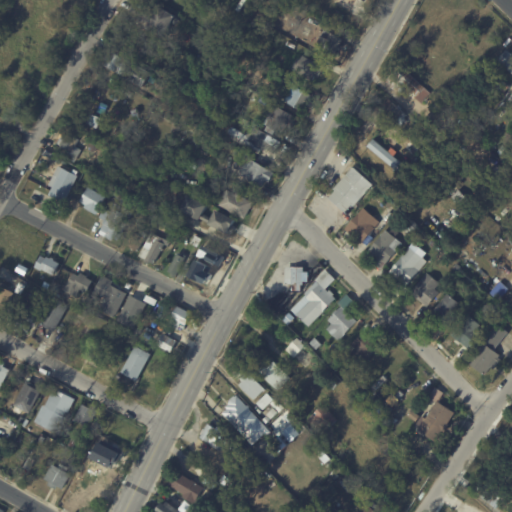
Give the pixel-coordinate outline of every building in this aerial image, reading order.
[(164,36),(145,27),(148,21),(144,19),(145,16),(142,15),(146,7),(148,8),(150,6),(156,9),(158,5),(176,14),(175,16),(180,19),(177,25),(171,22),(164,36)] [(343,39),(337,51),(318,41),(321,35),(328,38),(331,32),(343,39)] [(511,72),(498,60),(508,48),(511,52),(511,72)] [(120,55),(151,73),(143,87),(105,65),(106,63),(103,61),(107,53),(111,55),(113,51),(120,55)] [(321,64),(324,66),(319,77),(316,75),(313,80),(292,68),(298,57),(301,58),(302,56),(306,58),(307,57),(321,64)] [(432,93),(422,103),(406,89),(401,94),(387,81),(401,65),(432,93)] [(284,80),(280,87),(274,83),(278,76),(284,80)] [(166,82),(164,87),(158,83),(161,77),(167,80),(166,82)] [(511,86),(501,98),(493,92),(503,79),(511,86)] [(304,109),(304,110),(285,101),(293,84),(312,93),(304,109)] [(269,100),(266,104),(258,100),(261,95),(269,100)] [(391,100),(398,106),(400,104),(403,107),(401,110),(403,112),(404,111),(408,114),(405,118),(407,119),(401,125),(382,108),(390,98),(391,100)] [(275,103),(271,109),(269,112),(265,109),(269,100),(275,103)] [(288,134),(287,136),(264,123),(271,110),(275,112),(278,106),(298,117),(288,134)] [(95,114),(101,117),(97,127),(86,123),(91,112),(95,114)] [(439,142),(436,146),(429,140),(435,133),(426,125),(430,120),(446,136),(445,136),(452,142),(448,146),(441,140),(439,142)] [(283,144),(276,156),(265,148),(262,153),(231,134),(235,128),(249,136),(252,130),(251,129),(251,131),(246,128),(249,123),(261,131),(262,130),(284,143),(283,144)] [(79,143),(77,146),(82,149),(74,162),(63,156),(65,154),(57,150),(60,145),(56,142),(59,135),(64,138),(66,134),(72,137),(73,136),(79,139),(78,142),(79,143)] [(91,139),(100,144),(97,150),(88,145),(91,139)] [(383,146),(408,167),(401,175),(369,147),(375,139),(383,146)] [(411,141),(420,150),(414,155),(405,147),(411,141)] [(499,151),(504,146),(510,151),(504,156),(499,151)] [(269,181),(266,179),(262,186),(239,174),(249,157),(275,172),(270,181),(269,181)] [(173,159),(179,162),(177,166),(179,167),(176,173),(170,170),(172,165),(171,164),(173,159)] [(78,174),(65,202),(49,195),(53,186),(49,185),(58,165),(78,174)] [(357,168),(375,184),(355,206),(353,204),(347,212),(330,197),(337,189),(334,186),(338,181),(339,183),(355,166),(357,168)] [(498,168),(507,176),(503,180),(507,183),(503,187),(500,184),(499,185),(487,174),(492,169),(494,171),(497,167),(498,168)] [(468,172),(464,177),(460,173),(463,168),(468,172)] [(497,192),(491,187),(495,182),(501,188),(497,192)] [(89,187),(107,197),(98,214),(85,207),(87,205),(81,201),(89,187)] [(106,236),(99,233),(104,224),(103,223),(105,220),(100,217),(105,206),(111,209),(114,203),(119,205),(122,200),(113,195),(116,189),(125,193),(126,192),(139,200),(118,240),(114,238),(112,241),(106,238),(107,237),(106,236)] [(254,202),(252,204),(256,206),(253,211),(250,209),(245,218),(236,213),(236,214),(228,210),(229,209),(219,204),(221,201),(219,200),(223,193),(225,194),(228,189),(236,193),(237,192),(254,202)] [(459,190),(470,200),(464,207),(453,196),(459,190)] [(235,220),(233,225),(236,227),(232,235),(228,233),(228,234),(192,216),(190,218),(180,213),(188,195),(208,205),(203,214),(212,219),(216,210),(235,220)] [(494,218),(507,205),(511,210),(511,230),(509,233),(494,218)] [(376,218),(380,221),(361,243),(346,229),(364,207),(376,218)] [(407,231),(401,225),(410,216),(419,226),(410,235),(407,231)] [(137,224),(140,219),(148,224),(146,228),(137,224)] [(173,226),(179,229),(176,236),(169,233),(173,226)] [(139,251),(127,244),(136,227),(148,233),(139,251)] [(398,231),(399,232),(395,237),(403,243),(383,271),(376,265),(380,261),(372,255),(374,253),(370,251),(386,229),(390,232),(393,227),(398,231)] [(154,264),(150,262),(149,263),(145,261),(146,259),(139,255),(149,236),(157,240),(158,237),(161,239),(162,237),(166,240),(154,264)] [(431,245),(435,241),(441,247),(437,251),(431,245)] [(218,256),(217,258),(219,259),(214,270),(212,269),(210,273),(195,266),(206,243),(221,250),(218,256)] [(427,261),(407,285),(390,271),(410,247),(427,261)] [(186,256),(186,257),(186,258),(176,277),(171,275),(172,273),(168,271),(177,253),(178,254),(179,252),(186,256)] [(42,257),(47,259),(48,257),(51,259),(52,258),(55,259),(54,261),(60,264),(54,276),(50,274),(49,275),(44,272),(44,271),(42,270),(42,271),(36,268),(42,256),(42,257)] [(502,259),(511,264),(511,269),(510,273),(498,266),(502,259)] [(286,266),(304,267),(304,272),(309,272),(309,274),(311,274),(311,279),(309,278),(309,281),(304,281),(304,285),(302,285),(302,291),(294,290),(294,284),(286,284),(286,266)] [(86,275),(88,276),(87,278),(93,281),(87,293),(81,290),(77,297),(65,291),(74,273),(80,276),(81,273),(86,275)] [(427,306),(411,292),(427,273),(440,283),(435,288),(440,292),(427,306)] [(325,287),(329,292),(331,290),(335,294),(333,295),(337,299),(324,311),(325,311),(309,326),(298,314),(311,301),(307,297),(308,296),(305,293),(317,281),(320,284),(321,283),(325,287)] [(400,282),(409,289),(401,298),(392,290),(400,281),(400,282)] [(21,283),(27,286),(23,295),(16,292),(20,283),(21,283)] [(135,291),(126,305),(128,306),(123,314),(108,304),(121,283),(135,291)] [(0,291),(2,288),(14,294),(1,320),(0,319),(0,291)] [(448,327),(431,314),(448,293),(459,303),(455,307),(461,312),(448,328),(448,327)] [(34,297),(30,303),(25,299),(28,294),(34,297)] [(135,328),(144,301),(128,295),(119,322),(135,328)] [(57,327),(55,332),(41,324),(54,299),(69,307),(57,327)] [(35,325),(32,324),(27,332),(24,330),(22,333),(15,329),(17,326),(13,324),(24,304),(29,307),(27,311),(39,317),(35,325)] [(186,326),(183,324),(179,331),(170,326),(174,318),(172,318),(178,306),(193,314),(186,326)] [(343,307),(357,321),(339,340),(327,329),(333,323),(328,320),(341,306),(343,307)] [(472,346),(470,349),(452,336),(469,315),(482,325),(477,331),(481,334),(472,346)] [(493,320),(489,324),(485,321),(489,316),(493,320)] [(508,331),(509,332),(495,350),(501,355),(495,363),(498,365),(494,370),(491,367),(486,375),(468,361),(498,323),(508,331)] [(370,336),(381,346),(364,364),(353,353),(356,348),(353,345),(366,332),(370,336)] [(165,334),(178,341),(172,353),(158,345),(164,334),(165,334)] [(296,357),(295,358),(287,350),(298,339),(306,347),(296,357)] [(134,378),(122,372),(136,346),(152,354),(137,380),(134,378)] [(276,362),(287,374),(289,372),(293,376),(291,378),(296,383),(282,396),(258,370),(264,364),(268,368),(275,361),(276,362)] [(3,363),(5,364),(4,366),(10,370),(0,389),(0,364),(1,362),(3,363)] [(252,376),(266,389),(260,394),(257,391),(251,397),(239,385),(243,381),(240,379),(245,374),(248,377),(250,374),(252,376)] [(341,383),(334,390),(329,385),(336,378),(341,383)] [(347,383),(351,378),(358,385),(354,390),(347,383)] [(33,383),(43,388),(29,414),(14,405),(28,380),(33,383)] [(361,387),(369,395),(365,399),(357,391),(361,387)] [(43,405),(45,406),(53,392),(57,394),(60,390),(76,399),(66,417),(68,418),(59,434),(35,420),(43,405)] [(401,390),(405,394),(400,399),(396,395),(401,390)] [(281,400),(290,392),(301,403),(291,412),(281,400)] [(273,400),(263,410),(257,403),(268,393),(274,400),(273,400)] [(249,408),(272,432),(268,436),(265,433),(253,445),(224,413),(228,409),(226,407),(229,404),(230,400),(234,396),(237,397),(238,396),(249,408)] [(284,409),(279,413),(271,404),(276,399),(285,408),(284,409)] [(439,402),(456,412),(448,424),(450,425),(445,433),(443,432),(437,442),(419,430),(422,426),(417,423),(423,413),(428,416),(438,401),(439,402)] [(75,421),(82,404),(94,409),(87,426),(75,421)] [(326,407),(338,419),(326,431),(311,416),(323,404),(326,407)] [(405,405),(411,411),(403,420),(404,421),(395,429),(386,420),(394,411),(395,412),(404,404),(405,405)] [(388,407),(392,411),(384,419),(380,414),(388,407)] [(419,414),(416,419),(411,416),(416,407),(421,411),(419,414)] [(267,415),(274,408),(279,413),(271,419),(267,415)] [(415,420),(416,421),(413,427),(405,422),(409,416),(415,420)] [(97,418),(100,419),(97,427),(92,425),(96,417),(97,418)] [(218,447),(201,438),(208,424),(225,433),(218,447)] [(407,431),(400,438),(396,434),(402,427),(407,431)] [(35,429),(41,431),(37,439),(32,437),(35,429)] [(429,441),(422,452),(407,443),(408,441),(403,438),(409,429),(414,433),(415,432),(429,441)] [(42,434),(46,437),(42,445),(38,443),(42,434)] [(80,439),(75,447),(70,444),(75,436),(80,439)] [(86,460),(95,465),(91,472),(82,467),(86,460)] [(70,474),(62,489),(57,486),(56,489),(48,485),(49,481),(45,479),(52,464),(58,468),(60,464),(69,468),(66,472),(70,474)] [(201,468),(219,482),(212,490),(192,473),(199,465),(201,468)] [(177,478),(180,473),(205,489),(196,504),(184,497),(186,495),(172,487),(177,478)] [(341,484),(348,478),(355,486),(348,492),(341,484)] [(501,504),(497,509),(480,495),(485,488),(485,487),(490,480),(509,494),(501,504)] [(87,493),(96,498),(93,503),(97,505),(93,511),(91,511),(90,511),(83,511),(73,506),(81,493),(83,495),(83,494),(82,493),(83,491),(87,493)] [(338,511),(315,511),(309,506),(320,495),(338,511)] [(0,511),(0,499),(10,505),(6,511),(0,511)] [(380,508),(382,509),(379,511),(361,511),(373,500),(380,508)] [(179,511),(156,511),(155,511),(162,502),(165,504),(167,502),(179,511)]
